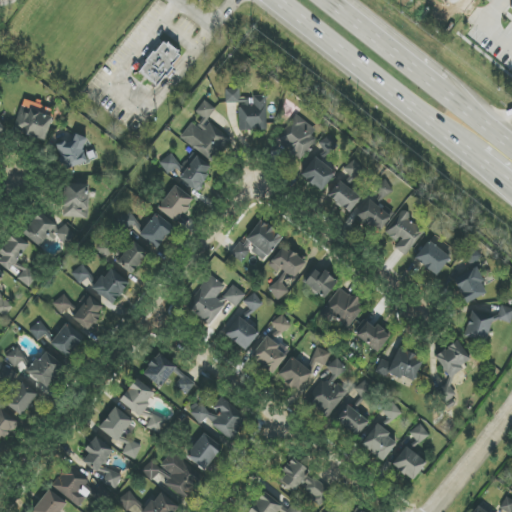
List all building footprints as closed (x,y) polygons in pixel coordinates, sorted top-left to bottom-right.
[(163,43),(139,74),(156,87),(180,56),(163,43)] [(239,130),(267,130),(267,96),(251,96),(251,98),(240,98),(240,89),(225,89),(226,104),(239,103),(239,130)] [(180,138),(213,162),(229,140),(205,122),(215,109),(204,101),(196,112),(203,118),(196,127),(191,123),(180,138)] [(275,141),(300,161),(316,141),(311,136),(316,130),(297,115),(275,141)] [(91,159),(78,134),(55,146),(68,170),(91,159)] [(338,149),(331,135),(318,142),(325,155),(338,149)] [(192,190),(212,175),(196,153),(180,165),(172,154),(160,163),(169,176),(177,170),(192,190)] [(335,175),(316,157),(301,175),(320,192),(335,175)] [(364,170),(353,160),(343,170),(354,181),(364,170)] [(382,200),(394,191),(386,180),(374,189),(382,200)] [(328,196),(349,213),(361,198),(341,181),(328,196)] [(89,184),(64,184),(63,218),(88,218),(89,184)] [(178,223),(194,198),(174,185),(158,210),(178,223)] [(356,216),(377,234),(391,217),(369,200),(356,216)] [(398,244),(394,248),(405,256),(425,231),(401,212),(385,233),(398,244)] [(23,231),(38,247),(53,234),(64,246),(75,236),(65,225),(57,231),(42,214),(23,231)] [(139,235),(157,249),(174,229),(156,214),(139,235)] [(231,254),(241,263),(251,251),(262,261),(283,238),(262,220),(231,254)] [(0,264),(30,286),(37,277),(16,262),(28,246),(13,235),(2,250),(4,252),(0,256),(0,264)] [(453,252),(429,237),(415,261),(439,276),(453,252)] [(105,259),(115,250),(106,240),(96,249),(105,259)] [(116,263),(131,275),(149,253),(134,241),(116,263)] [(269,264),(282,275),(268,291),(280,301),(289,290),(281,284),(289,275),(293,279),(306,264),(284,246),(269,264)] [(463,259),(475,267),(482,256),(470,248),(463,259)] [(80,284),(91,276),(83,265),(71,273),(80,284)] [(112,305),(129,283),(110,268),(93,289),(112,305)] [(303,283),(324,299),(338,281),(324,271),(321,274),(313,268),(303,283)] [(466,304),(489,292),(476,268),(453,279),(466,304)] [(230,284),(227,288),(209,276),(187,309),(211,324),(227,301),(237,308),(246,295),(230,284)] [(322,314),(348,329),(363,303),(338,288),(322,314)] [(244,302),(250,309),(244,314),(247,319),(264,304),(254,293),(244,302)] [(53,304),(61,315),(67,311),(71,317),(78,312),(64,294),(53,304)] [(71,318),(89,331),(100,316),(97,314),(103,306),(88,295),(71,318)] [(0,306),(0,313),(7,318),(13,305),(4,300),(0,306)] [(497,320),(511,323),(511,318),(511,308),(501,306),(497,320)] [(487,342),(492,315),(471,311),(466,338),(487,342)] [(278,336),(291,328),(284,315),(271,323),(278,336)] [(244,351),(259,334),(239,317),(225,334),(244,351)] [(391,334),(376,324),(375,326),(362,317),(352,333),(380,351),(391,334)] [(37,341),(49,332),(40,321),(29,330),(37,341)] [(83,337),(65,324),(50,345),(68,358),(83,337)] [(251,358),(274,373),(288,351),(265,336),(251,358)] [(312,361),(326,367),(331,352),(317,347),(312,361)] [(14,368),(26,359),(17,348),(5,357),(14,368)] [(379,359),(375,373),(385,377),(386,373),(414,383),(423,359),(397,350),(392,364),(379,359)] [(28,373),(47,388),(65,367),(45,351),(28,373)] [(177,367),(159,353),(143,374),(161,388),(177,367)] [(298,392),(313,373),(292,357),(277,375),(298,392)] [(337,379),(347,369),(337,358),(327,368),(337,379)] [(1,385),(13,385),(13,369),(1,369),(1,385)] [(181,378),(175,386),(188,395),(195,383),(176,370),(174,374),(181,378)] [(146,422),(153,415),(144,407),(155,395),(138,379),(120,399),(146,422)] [(327,418),(347,393),(330,380),(310,405),(327,418)] [(355,389),(363,399),(373,390),(365,381),(355,389)] [(22,416),(37,395),(20,383),(5,405),(22,416)] [(228,417),(230,401),(217,399),(216,410),(194,408),(193,419),(214,421),(212,433),(235,436),(236,428),(245,428),(245,419),(228,417)] [(402,413),(392,402),(382,411),(392,422),(402,413)] [(99,428),(115,440),(126,445),(123,454),(136,460),(141,446),(134,443),(129,439),(122,436),(130,425),(132,420),(115,407),(99,428)] [(336,422),(357,436),(368,420),(347,407),(336,422)] [(147,429),(160,433),(165,419),(152,415),(147,429)] [(429,436),(420,424),(409,433),(418,444),(429,436)] [(383,462),(398,441),(375,425),(360,446),(383,462)] [(186,458),(206,471),(222,445),(202,433),(186,458)] [(96,472),(114,452),(97,435),(84,450),(89,454),(83,460),(96,472)] [(410,481),(427,465),(407,446),(391,463),(410,481)] [(161,468),(172,474),(164,486),(186,500),(201,477),(168,456),(161,468)] [(314,466),(303,457),(299,462),(293,458),(275,479),(291,493),(314,466)] [(152,479),(161,470),(152,461),(143,471),(152,479)] [(101,485),(92,493),(69,468),(53,482),(77,507),(91,494),(100,504),(110,495),(101,485)] [(102,485),(116,491),(123,476),(109,470),(102,485)] [(321,506),(332,492),(315,478),(304,492),(321,506)] [(62,511),(68,505),(49,490),(34,509),(38,511),(62,511)] [(134,511),(175,511),(180,506),(159,492),(149,507),(128,493),(121,503),(134,511)] [(248,511),(278,511),(283,507),(265,492),(248,511)] [(506,511),(511,511),(511,500),(504,498),(500,510),(506,511)] [(306,511),(308,510),(295,501),(287,511),(306,511)]
